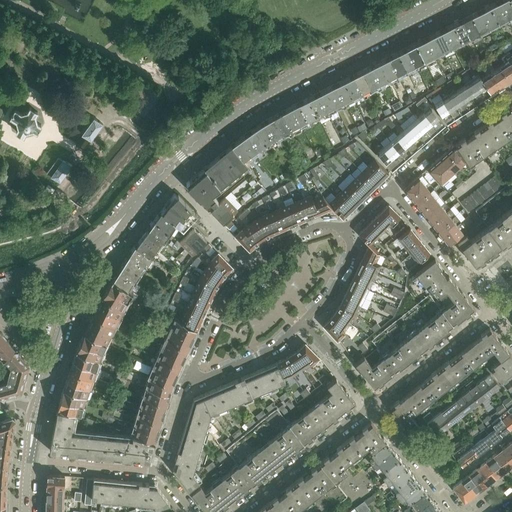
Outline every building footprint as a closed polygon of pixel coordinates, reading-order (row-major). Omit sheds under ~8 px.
[(509,18),(499,0),(497,0),(490,4),(499,23),(509,18)] [(499,0),(509,18),(511,16),(511,1),(511,0),(499,0)] [(490,4),(480,9),(490,28),(499,23),(490,4)] [(471,13),(481,32),(490,28),(480,9),(471,13)] [(481,32),(471,13),(462,18),(471,37),(481,32)] [(462,18),(453,23),(462,42),(471,37),(462,18)] [(453,23),(443,28),(453,46),(462,42),(453,23)] [(443,28),(434,32),(443,51),(453,46),(443,28)] [(434,32),(425,37),(434,56),(443,51),(434,32)] [(416,42),(425,60),(434,56),(425,37),(416,42)] [(416,42),(407,47),(417,67),(420,65),(419,64),(425,61),(425,60),(416,42)] [(397,51),(407,70),(413,67),(413,69),(417,67),(407,47),(397,51)] [(389,56),(399,76),(402,74),(402,73),(407,70),(397,51),(389,56)] [(500,66),(510,81),(511,79),(511,64),(505,54),(501,57),(505,62),(500,66)] [(389,56),(380,60),(389,79),(395,76),(396,78),(399,76),(389,56)] [(447,58),(453,70),(456,75),(462,72),(460,68),(457,69),(451,56),(447,58)] [(371,65),(381,85),(385,83),(384,82),(389,79),(380,60),(371,65)] [(510,81),(500,66),(495,69),(491,63),(487,66),(501,87),(510,81)] [(362,69),(372,88),(377,85),(378,87),(381,85),(371,65),(362,69)] [(487,75),(482,78),(492,93),(501,87),(487,66),(483,69),(487,75)] [(362,69),(353,74),(364,94),(367,92),(366,91),(372,88),(362,69)] [(444,75),(444,76),(446,81),(456,75),(453,70),(444,75)] [(354,97),(353,97),(356,103),(362,100),(360,96),(364,94),(353,74),(344,78),(354,97)] [(478,75),(472,80),(484,98),(488,95),(492,93),(482,78),(481,79),(478,75)] [(446,81),(444,76),(435,81),(438,86),(446,81)] [(335,83),(345,103),(349,101),(348,100),(353,97),(354,97),(344,78),(335,83)] [(472,80),(464,84),(477,103),(484,98),(472,80)] [(345,103),(335,83),(326,87),(336,106),(341,103),(342,105),(345,103)] [(457,89),(470,108),(477,103),(464,84),(457,89)] [(336,106),(326,87),(317,92),(327,112),(330,110),(330,109),(336,106)] [(450,94),(462,113),(470,108),(457,89),(450,94)] [(327,112),(317,92),(308,97),(318,115),(323,112),(324,114),(327,112)] [(450,94),(442,99),(455,117),(462,113),(450,94)] [(418,101),(422,107),(429,101),(425,96),(418,101)] [(300,101),(310,121),(314,119),(313,118),(318,115),(308,97),(300,101)] [(455,117),(442,99),(435,104),(447,123),(455,117)] [(119,111),(126,116),(134,105),(127,100),(119,111)] [(291,106),(301,126),(310,121),(300,101),(291,106)] [(282,111),(293,130),(296,128),(301,126),(291,106),(282,111)] [(16,131),(24,136),(26,132),(33,130),(37,132),(41,124),(37,122),(35,115),(38,111),(30,107),(28,111),(21,112),(15,109),(10,117),(16,120),(18,127),(16,131)] [(424,113),(438,129),(445,124),(431,107),(424,113)] [(498,118),(510,136),(511,135),(511,110),(510,107),(501,113),(502,116),(498,118)] [(293,130),(282,111),(273,115),(283,133),(289,130),(290,132),(293,130)] [(424,113),(418,118),(432,135),(438,129),(424,113)] [(265,120),(278,141),(281,139),(279,136),(283,133),(273,115),(265,120)] [(411,124),(425,141),(432,135),(418,118),(411,124)] [(483,126),(496,146),(510,136),(498,118),(493,122),(492,120),(483,126)] [(82,135),(91,140),(103,124),(97,120),(94,119),(93,120),(82,135)] [(256,126),(268,143),(272,140),(274,143),(278,141),(265,120),(256,126)] [(404,130),(419,147),(425,141),(411,124),(404,130)] [(248,131),(262,152),(265,149),(263,146),(268,143),(256,126),(248,131)] [(496,146),(483,126),(474,132),(475,134),(470,137),(482,155),(496,146)] [(404,130),(398,135),(412,152),(419,147),(404,130)] [(240,137),(252,154),(257,150),(260,154),(262,152),(248,131),(243,135),(240,137)] [(391,141),(405,158),(412,152),(398,135),(391,141)] [(232,143),(247,162),(250,160),(248,157),(252,154),(240,137),(232,143)] [(482,155),(470,137),(466,140),(465,138),(455,144),(456,144),(454,145),(466,159),(469,164),(482,155)] [(334,147),(331,140),(322,144),(325,151),(334,147)] [(405,158),(391,141),(384,147),(399,164),(405,158)] [(247,162),(232,143),(231,144),(232,144),(231,144),(232,144),(225,150),(189,180),(186,183),(188,185),(187,186),(206,205),(209,202),(211,205),(214,203),(218,199),(212,192),(247,162)] [(467,161),(454,145),(448,150),(460,164),(460,165),(462,168),(468,163),(467,161)] [(399,164),(384,147),(378,152),(392,170),(395,167),(399,164)] [(318,158),(314,151),(313,149),(305,153),(310,163),(318,158)] [(460,164),(448,150),(441,156),(453,170),(460,165),(460,164)] [(447,176),(453,170),(441,156),(435,162),(447,176)] [(51,176),(60,181),(72,165),(63,160),(58,158),(47,173),(51,176)] [(382,180),(389,173),(375,159),(369,166),(382,180)] [(439,182),(447,176),(435,162),(427,168),(439,182)] [(369,166),(362,172),(376,186),(382,180),(369,166)] [(356,178),(369,192),(376,186),(362,172),(356,178)] [(404,188),(410,195),(427,181),(421,173),(404,188)] [(461,202),(469,211),(504,184),(497,175),(461,202)] [(363,199),(369,192),(356,178),(349,185),(363,199)] [(410,195),(415,202),(433,188),(427,181),(410,195)] [(511,182),(475,210),(481,217),(488,226),(501,216),(511,207),(511,182)] [(356,205),(363,199),(349,185),(343,191),(356,205)] [(415,202),(421,209),(438,195),(433,188),(415,202)] [(356,205),(343,191),(336,197),(350,211),(356,205)] [(160,211),(177,223),(183,228),(188,222),(190,224),(199,215),(197,214),(178,194),(177,195),(174,193),(172,196),(170,198),(169,198),(164,204),(165,205),(160,211)] [(302,199),(310,217),(318,213),(311,195),(302,199)] [(318,213),(332,207),(330,204),(323,196),(313,200),(311,195),(318,213)] [(426,216),(444,202),(438,195),(421,209),(426,216)] [(211,210),(217,217),(231,203),(225,197),(211,210)] [(336,197),(330,204),(332,207),(343,218),(350,211),(336,197)] [(310,217),(302,199),(294,202),(302,220),(310,217)] [(293,224),(302,220),(294,202),(286,206),(293,224)] [(449,208),(444,202),(426,216),(431,223),(449,208)] [(231,203),(217,217),(223,223),(237,209),(231,203)] [(392,223),(400,216),(388,204),(381,212),(392,223)] [(293,224),(286,206),(277,209),(285,227),(293,224)] [(511,207),(501,216),(511,230),(511,207)] [(437,229),(455,215),(449,208),(431,223),(437,229)] [(269,213),(277,231),(285,227),(277,209),(269,213)] [(154,219),(171,232),(177,223),(160,211),(154,219)] [(385,230),(392,223),(381,212),(373,219),(385,230)] [(269,213),(261,217),(269,234),(277,231),(269,213)] [(442,236),(460,222),(455,215),(437,229),(442,236)] [(488,226),(503,245),(511,238),(511,230),(501,216),(488,226)] [(262,239),(269,234),(261,217),(252,223),(262,239)] [(148,227),(165,240),(171,232),(154,219),(148,227)] [(377,238),(385,230),(373,219),(366,226),(377,238)] [(442,236),(448,243),(466,229),(460,222),(442,236)] [(242,229),(242,228),(241,229),(256,243),(262,239),(252,223),(242,229)] [(370,245),(377,238),(366,226),(358,233),(368,243),(370,245)] [(488,226),(475,236),(489,255),(503,245),(488,226)] [(142,236),(158,248),(165,240),(148,227),(142,236)] [(180,241),(186,248),(200,234),(194,227),(180,241)] [(402,234),(397,238),(404,246),(417,236),(410,227),(406,230),(402,234)] [(241,229),(235,235),(249,250),(256,243),(241,229)] [(489,255),(475,236),(470,239),(466,233),(457,240),(476,265),(489,255)] [(200,234),(186,248),(192,254),(206,240),(200,234)] [(158,248),(142,236),(136,245),(151,256),(152,255),(152,256),(158,248)] [(417,236),(404,246),(410,254),(423,244),(417,236)] [(379,265),(379,264),(374,262),(378,253),(370,245),(368,243),(361,257),(379,265)] [(130,253),(146,264),(150,266),(155,259),(151,256),(136,245),(135,244),(130,253)] [(410,254),(417,262),(430,252),(423,244),(410,254)] [(211,258),(226,273),(231,267),(231,265),(218,252),(211,258)] [(130,253),(124,261),(141,272),(146,264),(130,253)] [(375,273),(379,265),(361,257),(357,265),(375,273)] [(206,268),(221,279),(226,273),(211,258),(211,259),(212,259),(206,268)] [(447,291),(456,284),(435,258),(416,273),(430,292),(434,289),(440,296),(447,291)] [(118,270),(135,281),(141,272),(124,261),(118,270)] [(371,281),(375,273),(357,265),(354,273),(371,281)] [(217,286),(221,279),(206,268),(199,277),(217,286)] [(113,279),(130,289),(135,281),(118,270),(113,279)] [(368,289),(371,281),(354,273),(350,281),(368,289)] [(199,277),(195,285),(213,293),(217,286),(199,277)] [(113,279),(108,287),(128,300),(133,291),(130,289),(113,279)] [(364,297),(368,289),(350,281),(347,287),(346,289),(364,297)] [(466,316),(475,309),(456,284),(447,291),(454,300),(442,310),(454,324),(465,315),(466,316)] [(209,302),(213,293),(195,285),(191,294),(209,302)] [(102,296),(124,308),(128,300),(108,287),(102,296)] [(360,306),(364,297),(346,289),(342,297),(360,306)] [(188,302),(205,310),(209,302),(191,294),(188,302)] [(433,341),(454,324),(442,310),(430,294),(372,340),(384,356),(396,370),(416,354),(417,355),(433,342),(433,341)] [(98,305),(120,317),(124,308),(102,296),(102,297),(98,305)] [(356,314),(360,306),(342,297),(339,306),(356,314)] [(184,310),(202,318),(205,310),(188,302),(184,310)] [(98,305),(94,314),(116,325),(120,317),(98,305)] [(350,323),(356,314),(339,306),(334,312),(350,323)] [(197,329),(202,318),(184,310),(180,318),(197,329)] [(344,333),(343,332),(350,323),(334,312),(329,319),(344,333)] [(94,314),(89,323),(111,334),(116,325),(94,314)] [(169,328),(193,339),(197,330),(175,317),(169,328)] [(337,339),(344,333),(329,319),(323,325),(337,339)] [(111,334),(89,323),(85,332),(107,342),(111,334)] [(193,339),(169,328),(165,338),(188,348),(189,348),(193,339)] [(482,336),(478,338),(469,345),(481,360),(489,353),(493,350),(500,360),(509,353),(503,345),(501,341),(490,328),(481,335),(482,336)] [(107,342),(85,332),(81,341),(103,351),(107,342)] [(0,376),(0,390),(2,396),(19,391),(21,389),(22,389),(28,365),(27,363),(28,363),(18,351),(15,348),(8,340),(7,341),(0,333),(0,362),(5,358),(11,365),(7,378),(0,376)] [(161,347),(184,357),(188,348),(165,338),(161,347)] [(76,351),(99,360),(103,351),(81,341),(76,350),(76,351)] [(312,363),(319,357),(305,342),(298,349),(312,363)] [(483,363),(481,360),(469,345),(449,361),(448,360),(440,367),(452,383),(472,366),(475,370),(483,363)] [(157,356),(180,366),(184,357),(161,347),(157,356)] [(298,349),(292,353),(302,369),(311,363),(312,364),(312,363),(298,349)] [(76,351),(73,360),(97,369),(99,360),(76,351)] [(292,353),(285,358),(293,375),(302,369),(292,353)] [(511,355),(509,353),(500,360),(490,367),(502,382),(508,377),(509,377),(511,374),(511,355)] [(153,365),(176,375),(180,366),(157,356),(153,365)] [(364,356),(355,363),(375,388),(384,381),(383,380),(396,370),(384,356),(372,365),(364,356)] [(293,375),(285,358),(276,361),(284,379),(293,375)] [(97,369),(73,360),(70,369),(94,377),(97,369)] [(214,407),(284,379),(276,362),(194,398),(173,468),(190,489),(204,478),(195,467),(195,461),(209,414),(214,407)] [(148,376),(172,384),(174,379),(176,375),(153,365),(148,376)] [(432,375),(412,391),(423,406),(426,409),(434,402),(432,399),(452,383),(440,367),(431,374),(432,375)] [(70,369),(67,378),(91,386),(94,377),(70,369)] [(483,377),(493,390),(500,385),(490,372),(483,377)] [(148,376),(146,386),(170,393),(173,384),(172,384),(148,376)] [(476,383),(486,396),(493,390),(483,377),(476,383)] [(91,386),(67,378),(64,388),(88,395),(91,386)] [(336,378),(327,385),(332,391),(316,404),(331,423),(356,403),(336,378)] [(486,396),(476,383),(473,379),(466,385),(468,387),(479,401),(486,396)] [(146,386),(143,395),(167,403),(170,393),(146,386)] [(461,392),(472,407),(479,401),(468,387),(461,392)] [(63,388),(61,397),(85,404),(88,395),(64,388),(63,388)] [(411,415),(423,406),(412,391),(399,401),(399,400),(390,407),(410,432),(419,424),(411,415)] [(472,407),(461,392),(460,392),(459,394),(457,393),(456,392),(452,395),(456,400),(466,412),(472,407)] [(143,395),(140,405),(164,412),(167,403),(143,395)] [(503,401),(507,407),(511,402),(511,397),(510,395),(503,401)] [(85,404),(61,397),(58,406),(59,406),(59,407),(59,408),(73,411),(81,414),(85,404)] [(285,403),(291,409),(295,406),(289,399),(285,403)] [(449,405),(459,417),(466,412),(456,400),(449,405)] [(441,411),(452,423),(459,417),(449,405),(445,401),(442,403),(446,407),(441,411)] [(501,413),(507,408),(503,402),(496,408),(501,413)] [(316,404),(290,425),(305,443),(331,423),(316,404)] [(140,405),(137,414),(161,421),(164,412),(140,405)] [(279,408),(284,415),(288,412),(283,405),(279,408)] [(452,423),(441,411),(437,407),(430,412),(434,417),(444,429),(452,423)] [(73,411),(59,408),(50,450),(149,460),(155,441),(156,440),(132,433),(131,435),(76,429),(81,414),(73,411)] [(253,484),(292,454),(305,443),(290,425),(277,409),(226,449),(238,465),(253,484)] [(500,416),(511,429),(511,427),(511,414),(508,410),(504,413),(500,416)] [(434,417),(430,412),(423,418),(437,435),(444,429),(434,417)] [(134,423),(158,431),(161,421),(137,414),(134,423)] [(511,429),(500,416),(495,420),(492,422),(497,428),(502,436),(511,429)] [(0,433),(12,434),(14,422),(11,419),(0,421),(0,433)] [(371,421),(345,442),(357,456),(369,447),(373,452),(386,441),(371,421)] [(489,434),(495,441),(502,436),(497,428),(492,422),(488,426),(492,431),(489,434)] [(134,423),(132,433),(156,440),(158,431),(134,423)] [(481,440),(486,448),(495,441),(489,434),(484,428),(480,432),(476,435),(481,440)] [(0,443),(11,444),(12,434),(0,433),(0,443)] [(481,440),(476,435),(472,438),(476,444),(473,447),(479,454),(486,448),(481,440)] [(450,447),(453,451),(463,443),(460,439),(450,447)] [(370,461),(373,464),(393,449),(386,441),(373,452),(370,454),(373,459),(370,461)] [(479,454),(473,447),(468,441),(464,444),(453,453),(457,459),(463,466),(479,454)] [(344,467),(357,456),(345,442),(319,462),(335,482),(348,471),(344,467)] [(502,448),(508,456),(511,454),(511,452),(511,443),(511,442),(502,448)] [(0,453),(9,454),(11,444),(0,443),(0,453)] [(494,454),(500,462),(508,456),(502,448),(494,454)] [(393,449),(373,464),(376,468),(379,466),(383,471),(399,458),(393,449)] [(0,464),(8,464),(9,454),(0,453),(0,464)] [(490,470),(496,477),(506,469),(500,462),(494,454),(486,461),(492,468),(490,470)] [(511,455),(511,454),(508,456),(500,462),(506,469),(511,465),(511,455)] [(384,477),(386,481),(406,466),(399,458),(383,471),(386,475),(384,477)] [(492,468),(486,461),(478,467),(484,475),(480,478),(486,485),(496,477),(490,470),(492,468)] [(319,462),(268,503),(275,511),(328,511),(347,497),(335,482),(319,462)] [(238,465),(230,472),(217,481),(233,501),(253,484),(238,465)] [(392,482),(395,487),(412,474),(406,466),(386,481),(389,485),(392,482)] [(478,467),(470,473),(476,481),(480,478),(484,475),(478,467)] [(470,486),(476,494),(486,485),(480,478),(476,481),(470,473),(462,480),(468,487),(470,486)] [(47,475),(47,484),(64,485),(65,475),(49,474),(47,475)] [(397,493),(399,497),(419,482),(412,474),(395,487),(399,492),(397,493)] [(95,478),(93,498),(155,503),(155,507),(157,507),(157,508),(170,503),(158,486),(149,486),(149,483),(95,478)] [(468,487),(462,480),(455,485),(454,484),(452,485),(453,487),(464,502),(476,494),(470,486),(468,487)] [(192,492),(201,504),(207,511),(218,511),(233,501),(217,481),(205,491),(201,485),(192,492)] [(419,482),(399,497),(402,500),(404,499),(408,503),(411,501),(412,501),(425,491),(419,482)] [(64,485),(47,484),(46,495),(64,495),(64,486),(64,485)] [(413,511),(432,499),(425,491),(412,501),(414,504),(405,511),(406,511),(413,511)] [(64,495),(46,495),(46,505),(63,505),(64,495)] [(365,501),(368,505),(376,499),(373,495),(365,501)] [(432,499),(413,511),(431,511),(438,507),(432,499)] [(275,511),(268,503),(256,511),(275,511)]
